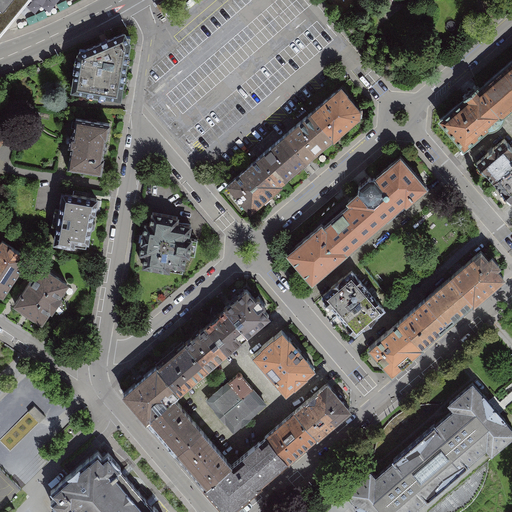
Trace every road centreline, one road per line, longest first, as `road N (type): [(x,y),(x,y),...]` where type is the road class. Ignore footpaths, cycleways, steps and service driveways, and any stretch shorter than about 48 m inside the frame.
road 1 (residential): [(251,511),(511,288)]
road 2 (residential): [(135,128),(100,351)]
road 3 (residential): [(99,373),(105,394),(203,511)]
road 4 (residential): [(234,261),(135,345),(100,351)]
road 5 (residential): [(387,129),(262,237)]
road 6 (residential): [(411,128),(426,136),(504,235)]
road 7 (secondary): [(122,0),(0,56)]
road 8 (residential): [(263,274),(352,369)]
road 9 (residential): [(511,24),(416,104)]
